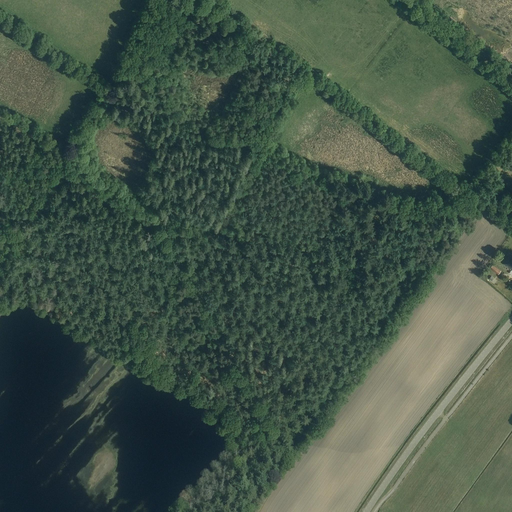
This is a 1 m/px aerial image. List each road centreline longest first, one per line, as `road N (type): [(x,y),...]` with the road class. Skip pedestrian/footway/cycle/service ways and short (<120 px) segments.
road 1 (track): [(472,199),(379,200),(252,148),(192,136),(130,75),(110,84),(62,162),(0,159)]
road 2 (tertiary): [(366,511),(511,320)]
road 3 (track): [(0,269),(62,162)]
road 4 (unclassified): [(511,75),(413,0)]
